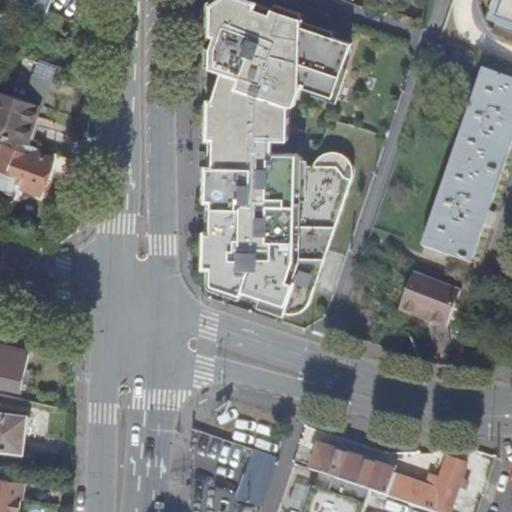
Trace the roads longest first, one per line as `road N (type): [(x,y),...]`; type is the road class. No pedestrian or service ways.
road 1 (secondary): [(150,339),(205,365),(404,417),(511,427)]
road 2 (secondary): [(511,400),(417,392),(155,303)]
road 3 (secondary): [(155,303),(162,0)]
road 4 (secondary): [(121,0),(107,286)]
road 5 (secondary): [(105,323),(101,511)]
road 6 (secondary): [(145,511),(150,339)]
